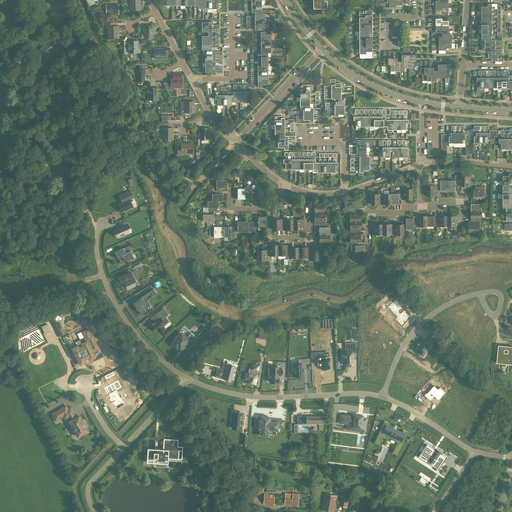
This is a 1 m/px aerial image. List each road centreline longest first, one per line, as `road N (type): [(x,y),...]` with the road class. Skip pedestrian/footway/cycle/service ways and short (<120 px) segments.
road 1 (residential): [(383,397),(249,397),(187,379)]
road 2 (residential): [(187,379),(141,339),(114,301),(97,255),(101,222)]
road 3 (residential): [(480,293),(413,330),(383,397)]
road 4 (residential): [(234,144),(322,49)]
